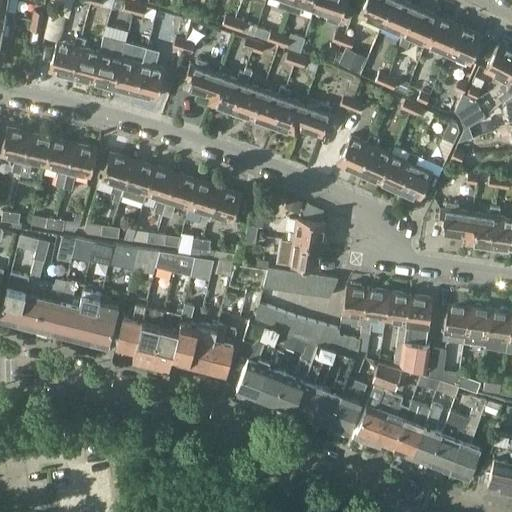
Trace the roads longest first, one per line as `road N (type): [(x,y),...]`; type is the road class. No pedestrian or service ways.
road 1 (residential): [(511,290),(414,276),(327,198),(162,139),(0,99)]
road 2 (residential): [(0,382),(96,385),(461,511)]
